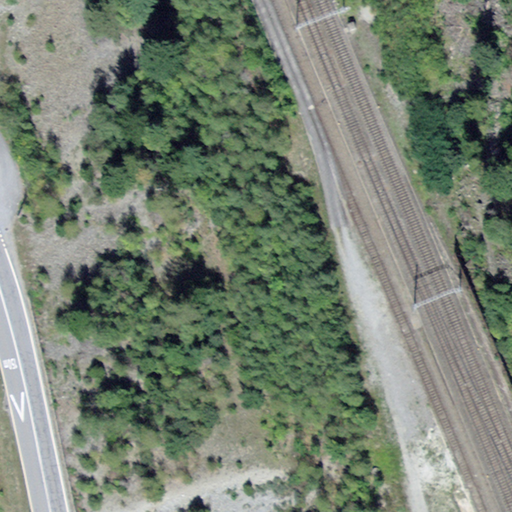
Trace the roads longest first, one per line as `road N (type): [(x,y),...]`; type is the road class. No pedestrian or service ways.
road 1 (track): [(425,511),(324,159),(262,0)]
road 2 (secondary): [(50,511),(0,298)]
